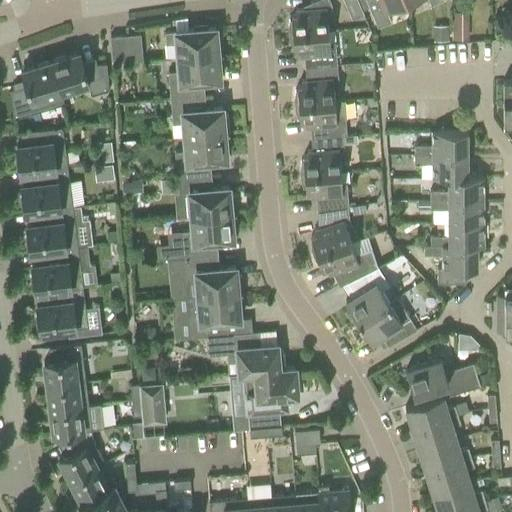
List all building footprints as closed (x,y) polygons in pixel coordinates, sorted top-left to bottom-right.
[(288,33),(328,30),(326,8),(332,5),(329,0),(313,0),(309,2),(310,8),(295,9),(295,15),(291,15),(291,20),(289,20),(288,26),(288,33)] [(343,0),(351,18),(363,13),(361,9),(357,0),(343,0)] [(366,0),(357,0),(361,9),(368,6),(366,0)] [(407,4),(405,0),(366,0),(368,6),(377,26),(390,21),(387,12),(407,4)] [(448,41),(447,25),(432,25),(433,41),(448,41)] [(177,57),(222,53),(221,34),(220,34),(220,35),(216,35),(215,27),(164,31),(165,44),(176,43),(177,57)] [(468,28),(451,27),(451,39),(468,39),(468,28)] [(328,30),(288,33),(289,40),(291,46),(293,45),(294,50),(298,50),(299,55),(308,55),(309,67),(336,65),(335,42),(329,42),(328,30)] [(126,35),(110,36),(112,62),(128,61),(126,35)] [(60,91),(87,83),(90,94),(108,89),(106,62),(95,63),(84,67),(79,52),(50,60),(60,91)] [(178,70),(168,71),(170,97),(197,95),(196,81),(220,79),(219,71),(223,70),(223,72),(224,72),(222,53),(177,57),(178,70)] [(60,91),(50,60),(22,69),(26,85),(14,88),(9,89),(13,118),(14,118),(64,102),(60,91)] [(336,65),(309,67),(310,79),(301,80),(301,85),(297,86),(297,91),(295,90),(294,97),(294,104),(334,100),(333,88),(338,88),(336,65)] [(511,79),(502,80),(503,121),(511,120),(511,79)] [(198,109),(197,95),(170,97),(172,123),(183,123),(184,136),(229,132),(228,113),(226,114),(226,115),(223,115),(222,107),(198,109)] [(335,113),(334,100),(294,104),(295,110),(297,117),(299,116),(300,121),(304,121),(305,126),(314,125),(315,137),(342,135),(346,135),(344,112),(335,113)] [(20,173),(32,172),(67,167),(62,126),(20,131),(20,133),(26,132),(28,144),(16,145),(18,156),(15,157),(17,169),(19,168),(20,173)] [(432,130),(432,144),(414,145),(414,154),(466,153),(466,130),(432,130)] [(185,150),(174,151),(176,177),(204,175),(202,161),(226,159),(226,150),(229,150),(229,151),(231,151),(229,132),(184,136),(185,150)] [(346,135),(342,135),(343,143),(353,142),(357,142),(356,134),(353,134),(346,135)] [(342,135),(315,137),(316,150),(307,150),(307,156),(302,156),(303,161),(301,161),(300,167),(300,174),(340,171),(339,159),(344,158),(343,143),(342,135)] [(111,151),(98,152),(99,161),(101,161),(112,160),(111,151)] [(466,153),(414,154),(414,163),(432,163),(432,177),(448,177),(467,177),(467,176),(466,153)] [(67,167),(32,172),(33,183),(21,185),(23,196),(20,196),(22,208),(24,208),(25,213),(37,211),(72,207),(67,167)] [(341,183),(340,171),(300,174),(301,181),(303,187),(305,186),(305,191),(310,191),(311,196),(320,196),(321,210),(347,206),(348,206),(346,183),(341,183)] [(204,175),(176,177),(180,217),(190,216),(236,212),(234,193),(233,193),(233,195),(229,195),(229,187),(205,189),(204,175)] [(467,177),(448,177),(448,190),(430,190),(430,199),(482,199),(482,176),(467,176),(467,177)] [(142,180),(129,181),(129,192),(143,191),(142,180)] [(379,192),(375,197),(376,200),(384,200),(384,199),(384,192),(379,192)] [(482,199),(430,199),(430,209),(448,209),(448,222),(482,222),(482,199)] [(365,203),(351,205),(351,206),(352,213),(366,211),(365,203)] [(347,206),(321,210),(322,226),(314,229),(315,234),(311,236),(312,241),(310,241),(311,247),(312,254),(350,241),(347,229),(352,228),(348,217),(347,206)] [(72,207),(37,211),(38,223),(26,225),(28,236),(25,236),(27,248),(29,248),(30,252),(42,251),(77,246),(72,207)] [(236,212),(190,216),(191,230),(181,231),(183,257),(210,254),(209,240),(233,238),(232,230),(236,230),(236,231),(237,231),(236,212)] [(482,222),(448,222),(448,235),(430,235),(430,244),(476,244),(476,245),(483,245),(482,222)] [(118,229),(106,231),(107,241),(119,239),(118,229)] [(354,253),(350,241),(312,254),(315,260),(318,266),(320,264),(322,269),(326,268),(328,273),(337,270),(344,282),(339,285),(339,286),(347,281),(377,266),(371,248),(354,253)] [(476,244),(430,244),(423,244),(423,254),(442,254),(442,267),(437,267),(437,282),(464,282),(464,268),(476,268),(476,245),(476,244)] [(77,246),(42,251),(43,263),(31,264),(33,275),(30,276),(32,288),(34,287),(35,292),(47,291),(82,286),(77,246)] [(210,254),(183,257),(186,296),(242,292),(241,273),(240,273),(240,274),(236,275),(235,266),(218,268),(211,268),(210,254)] [(377,266),(347,281),(355,294),(345,300),(358,320),(389,300),(382,289),(388,285),(377,266)] [(121,270),(110,272),(111,281),(122,280),(121,270)] [(82,286),(47,291),(48,302),(36,304),(38,315),(35,315),(37,327),(39,327),(40,332),(87,326),(82,286)] [(244,311),(242,292),(186,296),(190,336),(252,331),(227,333),(226,319),(239,318),(239,310),(243,310),(243,311),(244,311)] [(511,294),(496,295),(497,331),(504,331),(504,335),(511,335),(511,294)] [(389,300),(358,320),(371,341),(381,335),(387,345),(416,328),(397,295),(389,300)] [(154,326),(140,327),(141,341),(155,340),(154,326)] [(253,345),(252,331),(190,336),(225,334),(227,360),(237,359),(239,372),(295,368),(295,367),(284,368),(282,350),(281,350),(281,351),(277,351),(277,343),(253,345)] [(47,385),(85,380),(80,343),(54,346),(55,359),(44,361),(47,385)] [(442,395),(443,396),(480,384),(477,375),(472,361),(444,370),(440,358),(405,369),(413,391),(419,389),(422,401),(442,395)] [(153,363),(137,365),(138,381),(154,380),(153,363)] [(295,371),(295,368),(239,372),(239,373),(244,373),(247,412),(287,409),(286,395),(297,394),(296,389),(301,388),(300,371),(295,371)] [(477,375),(480,384),(490,381),(487,372),(477,375)] [(88,405),(85,380),(47,385),(50,410),(88,405)] [(129,400),(138,399),(137,383),(128,384),(129,400)] [(138,385),(141,421),(163,419),(160,383),(138,385)] [(487,407),(495,407),(494,393),(486,393),(487,407)] [(422,401),(405,406),(412,428),(457,414),(454,404),(446,407),(443,396),(442,395),(422,401)] [(140,416),(138,400),(130,401),(131,417),(140,416)] [(88,405),(50,410),(53,433),(91,428),(103,427),(100,403),(88,405)] [(495,407),(487,407),(488,421),(496,420),(495,407)] [(457,414),(412,428),(418,449),(456,437),(452,426),(460,423),(457,414)] [(265,426),(265,435),(281,433),(281,425),(265,426)] [(265,435),(265,426),(249,427),(250,436),(265,435)] [(296,445),(315,443),(320,442),(318,427),(294,429),(296,445)] [(92,438),(91,428),(53,433),(53,434),(62,433),(63,441),(64,441),(69,451),(58,457),(70,479),(104,461),(92,438)] [(456,437),(418,449),(425,470),(470,456),(468,447),(459,449),(456,437)] [(491,452),(499,452),(498,438),(490,439),(491,452)] [(315,451),(315,443),(296,445),(296,453),(315,451)] [(500,466),(499,452),(491,452),(492,466),(500,466)] [(470,456),(425,470),(432,492),(469,480),(465,468),(473,465),(470,456)] [(126,477),(135,476),(134,460),(125,461),(126,477)] [(105,462),(104,461),(70,479),(78,495),(75,497),(78,501),(77,502),(113,484),(116,483),(112,475),(104,479),(97,466),(105,462)] [(135,476),(126,477),(127,489),(136,489),(135,476)] [(189,478),(173,479),(174,488),(190,486),(189,478)] [(469,480),(432,492),(438,511),(440,511),(484,498),(481,489),(473,491),(469,480)] [(243,494),(265,493),(265,483),(243,484),(243,494)] [(167,511),(166,503),(165,487),(155,488),(156,506),(126,509),(113,484),(77,502),(82,511),(167,511)] [(319,499),(320,511),(344,511),(345,508),(347,508),(347,509),(349,509),(347,490),(328,491),(328,484),(317,485),(318,499),(319,499)] [(296,511),(294,492),(270,494),(271,511),(296,511)] [(303,492),(294,492),(296,511),(320,511),(319,499),(318,499),(303,500),(303,492)] [(271,511),(270,494),(246,496),(247,511),(271,511)] [(247,511),(246,496),(208,499),(209,511),(247,511)] [(497,496),(484,500),(487,508),(488,511),(501,507),(497,496)] [(484,498),(440,511),(479,511),(487,508),(484,500),(484,498)] [(175,502),(166,503),(167,511),(192,511),(192,509),(176,511),(175,502)]
